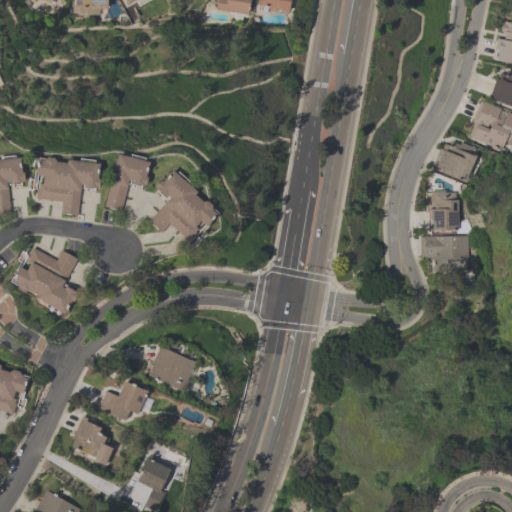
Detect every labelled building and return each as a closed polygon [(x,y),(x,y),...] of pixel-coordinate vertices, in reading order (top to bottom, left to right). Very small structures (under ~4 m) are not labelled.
[(106,0),(106,7),(98,7),(98,9),(85,9),(85,8),(81,8),(81,6),(73,6),(73,0),(106,0)] [(122,0),(127,9),(146,0),(122,0)] [(248,0),(246,15),(214,9),(215,0),(248,0)] [(288,0),(287,11),(273,9),(273,7),(255,5),(255,0),(288,0)] [(511,64),(495,61),(495,60),(491,60),(496,38),(502,40),(504,33),(501,33),(501,31),(499,31),(501,23),(502,24),(503,21),(511,23),(511,64)] [(511,106),(487,99),(494,78),(497,79),(499,73),(506,75),(507,71),(511,72),(511,106)] [(468,136),(473,121),(471,120),(479,100),(500,108),(499,109),(505,112),(506,110),(511,112),(511,141),(510,142),(507,141),(507,138),(505,138),(501,148),(468,136)] [(475,155),(464,183),(430,169),(438,148),(441,149),(443,144),(449,146),(451,142),(458,145),(459,142),(475,148),(472,154),(475,155)] [(103,204),(112,169),(111,168),(114,160),(115,160),(117,150),(129,153),(130,151),(144,155),(143,157),(149,158),(145,173),(147,174),(145,182),(142,181),(142,182),(130,179),(131,177),(128,177),(120,208),(103,204)] [(9,212),(0,213),(0,154),(14,153),(15,156),(20,155),(21,170),(24,170),(25,178),(23,179),(23,180),(10,181),(10,179),(6,179),(9,212)] [(60,200),(35,197),(36,186),(38,186),(38,182),(42,182),(43,173),(36,172),(37,161),(36,161),(36,155),(43,156),(47,153),(52,154),(55,157),(55,158),(66,159),(66,156),(79,157),(79,155),(93,156),(93,159),(98,160),(97,175),(99,175),(98,184),(95,184),(95,185),(83,183),(84,181),(80,180),(76,213),(59,211),(60,200)] [(171,167),(175,171),(177,169),(188,179),(187,181),(196,188),(193,191),(202,198),(206,198),(211,202),(211,205),(218,211),(213,215),(210,217),(209,216),(204,222),(199,218),(193,225),(198,229),(188,240),(167,223),(161,230),(148,219),(167,196),(155,186),(156,185),(154,184),(160,177),(161,179),(171,167)] [(428,230),(428,218),(426,218),(426,209),(430,209),(430,200),(429,200),(429,194),(430,194),(430,190),(444,190),(444,192),(454,192),(454,199),(456,199),(457,230),(428,230)] [(418,237),(466,237),(465,272),(430,271),(430,259),(418,259),(418,237)] [(63,312),(55,308),(54,310),(45,305),(46,303),(35,297),(36,294),(27,289),(22,290),(17,288),(17,283),(15,284),(9,280),(12,275),(13,276),(19,265),(26,268),(29,263),(26,262),(28,257),(26,256),(32,247),(54,259),(60,249),(76,258),(63,282),(62,282),(60,285),(63,287),(64,284),(77,291),(72,300),(70,299),(63,312)] [(194,361),(181,391),(146,375),(151,365),(150,364),(158,345),(194,361)] [(11,416),(0,412),(0,368),(8,371),(9,370),(13,368),(18,370),(21,374),(20,375),(27,378),(23,388),(24,388),(19,401),(17,400),(11,416)] [(147,391),(136,414),(128,410),(123,421),(96,408),(104,391),(116,396),(123,379),(147,391)] [(100,427),(97,433),(105,437),(102,444),(110,448),(113,443),(119,446),(115,455),(109,453),(103,465),(86,458),(87,455),(69,447),(73,439),(71,438),(81,416),(97,423),(96,425),(100,427)] [(169,468),(161,484),(163,484),(159,490),(163,492),(154,510),(143,505),(151,487),(136,480),(144,462),(144,461),(146,456),(169,468)] [(78,509),(76,511),(33,511),(34,510),(33,509),(38,500),(39,501),(45,490),(78,509)]
